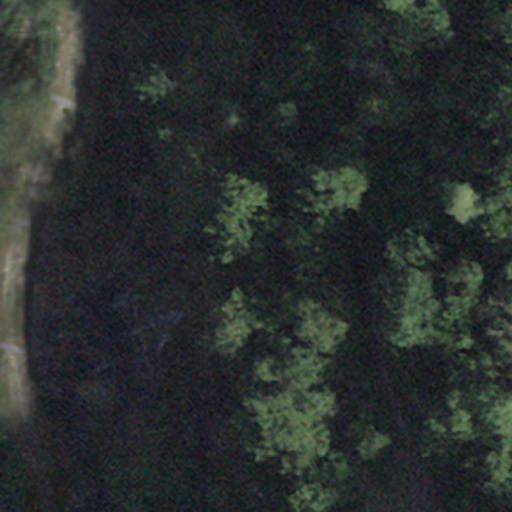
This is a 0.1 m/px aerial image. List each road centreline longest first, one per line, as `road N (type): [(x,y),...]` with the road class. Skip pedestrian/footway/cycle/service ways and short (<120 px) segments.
road 1 (track): [(431,511),(382,317),(381,200),(408,125),(476,0)]
road 2 (track): [(49,511),(17,382),(14,289),(18,244),(70,83),(77,0)]
road 3 (track): [(282,110),(284,192),(301,285),(376,511)]
